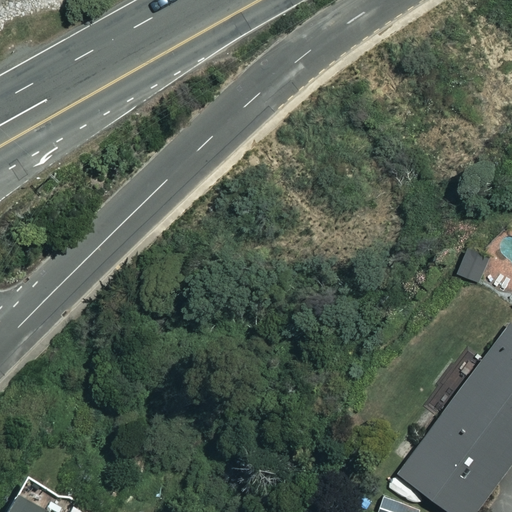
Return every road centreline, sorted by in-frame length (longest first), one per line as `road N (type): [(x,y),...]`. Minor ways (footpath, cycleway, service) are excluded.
road 1 (residential): [(382,0),(303,54),(203,144),(0,346)]
road 2 (trunk): [(253,0),(0,145)]
